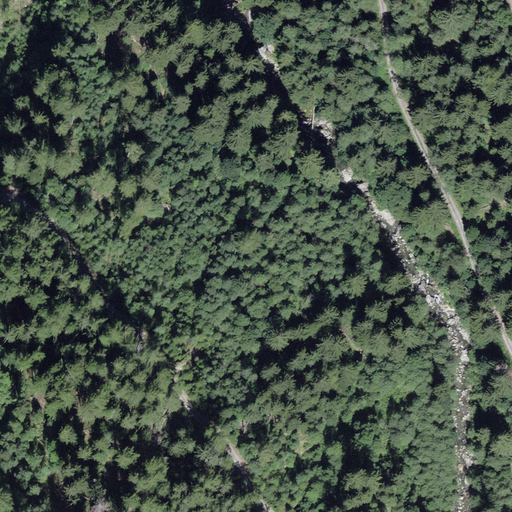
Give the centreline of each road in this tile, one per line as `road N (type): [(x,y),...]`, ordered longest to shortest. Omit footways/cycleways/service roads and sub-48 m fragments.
road 1 (track): [(270,511),(249,490),(231,450),(59,235),(22,202),(0,198)]
road 2 (track): [(373,0),(399,108),(461,262)]
road 3 (track): [(461,262),(511,374)]
